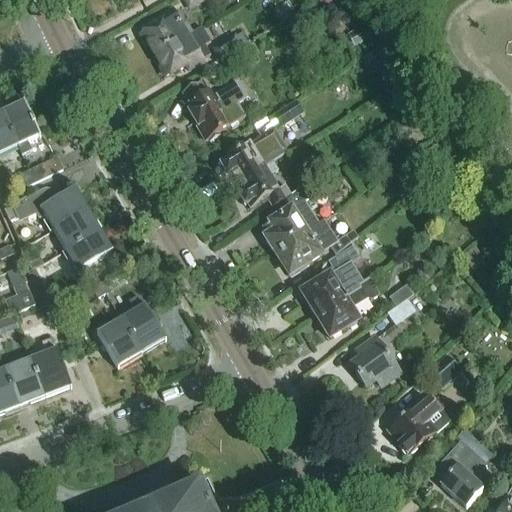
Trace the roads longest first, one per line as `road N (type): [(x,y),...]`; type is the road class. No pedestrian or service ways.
road 1 (tertiary): [(249,368),(53,33)]
road 2 (residential): [(0,471),(249,368)]
road 3 (tertiary): [(330,511),(249,368)]
